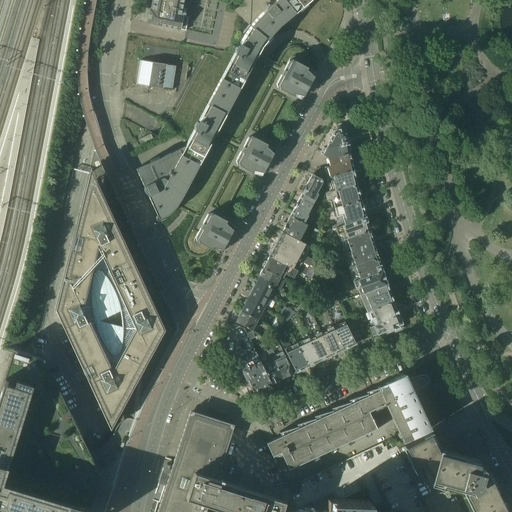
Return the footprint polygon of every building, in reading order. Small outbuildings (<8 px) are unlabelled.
[(152,0),(151,10),(150,10),(147,24),(186,31),(189,18),(202,20),(205,8),(207,9),(208,0),(152,0)] [(279,26),(297,11),(287,0),(274,0),(257,18),(251,26),(247,31),(263,44),(268,39),(273,32),(279,26)] [(287,0),(297,11),(309,1),(309,0),(287,0)] [(262,46),(263,44),(247,31),(245,34),(239,44),(217,85),(236,95),(262,46)] [(277,88),(301,100),(316,72),(298,62),(298,60),(298,58),(296,56),(294,56),(292,57),(290,58),(276,84),(277,88)] [(176,65),(140,59),(136,85),(137,85),(137,84),(172,90),(176,65)] [(196,170),(236,95),(217,85),(185,146),(177,161),(196,170)] [(328,158),(350,151),(349,151),(350,151),(350,149),(352,148),(351,145),(349,145),(349,144),(348,144),(347,143),(348,143),(347,138),(344,127),(342,127),(342,125),(337,127),(337,128),(336,130),(334,130),(325,148),(323,147),(320,153),(322,154),(328,158)] [(153,138),(151,133),(140,138),(142,143),(153,138)] [(237,164),(261,177),(275,149),(252,136),(248,137),(236,161),(237,164)] [(182,198),(196,170),(177,161),(185,146),(136,169),(159,219),(168,214),(176,206),(182,198)] [(350,151),(328,158),(330,166),(325,167),(321,175),(325,177),(325,178),(353,169),(353,168),(354,168),(354,167),(355,167),(354,162),(353,162),(353,161),(352,161),(351,160),(352,160),(350,151)] [(55,309),(110,429),(136,382),(140,374),(141,372),(164,329),(90,167),(55,309)] [(356,177),(355,176),(353,169),(325,178),(328,185),(333,183),(335,190),(357,184),(357,183),(357,181),(359,181),(357,177),(356,177)] [(236,187),(241,175),(232,171),(227,183),(236,187)] [(306,184),(302,193),(315,200),(318,194),(316,193),(322,183),(322,182),(322,181),(322,180),(322,179),(321,178),(320,178),(312,173),(307,184),(306,184)] [(361,190),(358,189),(357,184),(335,190),(325,194),(327,201),(340,197),(342,206),(361,200),(360,195),(362,193),(361,190)] [(302,193),(290,216),(304,224),(308,216),(307,215),(315,200),(302,193)] [(365,206),(363,205),(361,200),(342,206),(345,215),(336,218),(339,227),(366,216),(364,211),(366,209),(365,206)] [(235,225),(222,218),(211,213),(208,214),(194,240),(194,242),(194,244),(196,246),(198,246),(200,245),(202,244),(220,253),(235,225)] [(312,260),(304,256),(309,247),(298,241),(300,237),(306,225),(304,224),(290,216),(287,222),(286,223),(283,228),(281,232),(269,256),(297,271),(308,276),(314,264),(312,260)] [(367,222),(366,216),(339,227),(335,228),(340,241),(341,240),(369,229),(367,222)] [(315,229),(310,237),(315,240),(320,231),(315,229)] [(372,239),(369,229),(341,240),(343,247),(342,248),(344,254),(373,243),(372,239)] [(373,243),(344,254),(343,255),(345,261),(347,260),(349,267),(378,256),(373,243)] [(297,271),(269,256),(263,268),(280,277),(282,272),(294,278),(297,271)] [(378,257),(378,256),(349,267),(352,274),(351,274),(353,281),(382,270),(380,265),(378,257)] [(260,276),(258,280),(275,288),(280,277),(263,268),(259,276),(260,276)] [(382,270),(353,281),(356,288),(361,287),(363,293),(387,284),(382,270)] [(275,288),(258,280),(255,285),(254,285),(252,290),(269,299),(275,288)] [(389,289),(387,284),(363,293),(360,294),(367,311),(393,300),(389,289)] [(250,296),(247,301),(263,309),(269,299),(252,290),(249,295),(250,296)] [(397,309),(393,300),(367,311),(373,324),(378,323),(399,314),(397,310),(397,309)] [(263,309),(247,301),(245,306),(243,306),(241,311),(258,320),(263,309)] [(296,313),(305,304),(302,302),(293,311),(296,313)] [(258,320),(241,311),(238,316),(239,317),(236,322),(252,331),(258,320)] [(402,329),(403,327),(399,314),(378,323),(378,324),(374,326),(378,334),(386,331),(387,333),(393,330),(393,331),(396,332),(402,329)] [(287,321),(282,318),(276,329),(278,330),(287,321)] [(344,320),(332,326),(343,349),(344,349),(346,350),(350,348),(350,346),(356,343),(350,332),(345,321),(346,321),(345,318),(343,318),(344,320)] [(338,352),(343,349),(332,326),(320,332),(332,355),(334,355),(338,354),(338,352)] [(357,328),(350,332),(356,343),(363,340),(357,328)] [(327,357),(332,355),(320,332),(309,337),(320,361),(320,360),(323,361),(326,359),(327,357)] [(314,365),(315,363),(320,361),(309,337),(297,343),(308,366),(309,366),(311,367),(314,365)] [(303,369),(308,366),(297,343),(285,349),(296,372),(297,372),(299,373),(302,371),(303,369)] [(272,385),(272,384),(263,366),(261,362),(253,346),(244,351),(247,356),(238,361),(239,363),(238,364),(241,369),(242,369),(247,379),(246,380),(249,386),(246,388),(249,395),(252,393),(252,394),(254,393),(263,389),(272,385)] [(0,511),(3,511),(89,511),(92,504),(98,483),(101,476),(90,453),(45,359),(42,358),(15,349),(14,350),(0,396),(0,511)] [(293,373),(285,356),(274,361),(282,377),(286,375),(286,377),(293,373)] [(282,377),(274,361),(263,366),(272,384),(279,380),(279,379),(282,377)] [(384,385),(380,387),(387,402),(405,440),(402,441),(403,442),(429,429),(428,429),(411,391),(416,388),(417,389),(426,385),(426,384),(427,384),(428,383),(428,382),(429,381),(429,380),(429,379),(429,378),(428,378),(428,377),(427,376),(427,375),(426,375),(425,374),(424,374),(423,374),(422,374),(421,374),(405,379),(403,374),(394,378),(389,381),(390,382),(384,383),(384,385)] [(387,402),(380,387),(366,391),(367,394),(348,399),(349,402),(331,407),(332,410),(314,416),(314,418),(296,424),(297,426),(279,432),(280,436),(270,440),(266,442),(274,459),(278,457),(282,455),(288,469),(376,428),(369,411),(387,402)] [(157,511),(205,511),(208,505),(230,511),(280,511),(284,500),(216,479),(234,424),(190,410),(157,511)] [(468,495),(476,511),(507,511),(488,474),(482,475),(483,471),(483,470),(483,469),(483,468),(482,467),(481,467),(480,467),(479,467),(479,468),(478,468),(478,469),(477,471),(475,471),(477,462),(443,453),(438,452),(429,434),(404,446),(415,467),(413,468),(415,473),(416,473),(416,474),(417,474),(418,474),(419,474),(420,473),(420,472),(421,472),(421,471),(425,480),(431,477),(431,478),(436,480),(470,489),(471,486),(473,486),(474,486),(476,491),(468,495)] [(386,442),(324,471),(328,480),(319,484),(325,498),(334,494),(337,499),(327,498),(327,510),(295,509),(296,511),(418,511),(421,489),(401,446),(392,450),(391,448),(389,449),(386,442)]
